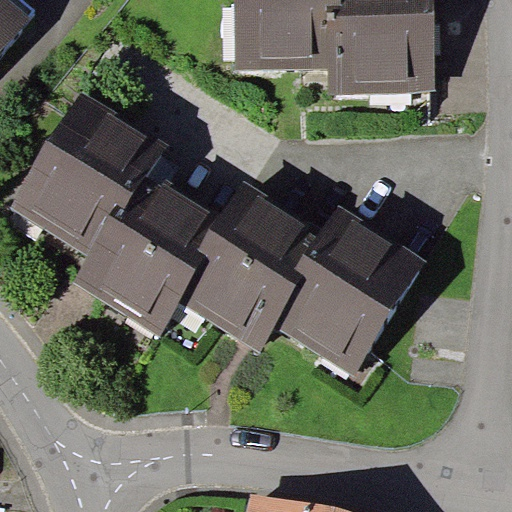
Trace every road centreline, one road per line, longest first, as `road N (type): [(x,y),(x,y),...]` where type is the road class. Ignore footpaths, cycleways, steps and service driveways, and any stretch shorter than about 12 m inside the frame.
road 1 (residential): [(464,492),(510,171),(507,0)]
road 2 (residential): [(82,464),(464,492)]
road 3 (residential): [(0,366),(82,464)]
